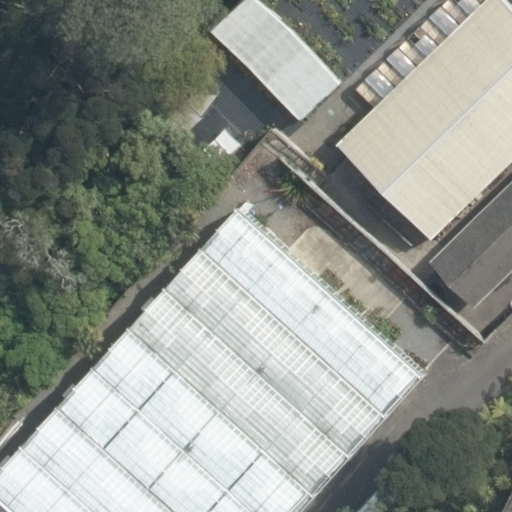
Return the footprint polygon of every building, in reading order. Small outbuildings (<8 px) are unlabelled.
[(303,120),(344,82),(266,0),(246,0),(217,27),(303,120)] [(511,3),(509,0),(490,0),(342,143),(435,239),(511,164),(511,3)] [(511,272),(511,184),(433,261),(477,306),(511,272)] [(16,511),(306,511),(429,377),(242,207),(0,472),(0,496),(5,501),(16,511)] [(16,511),(5,501),(0,505),(0,511),(16,511)]
